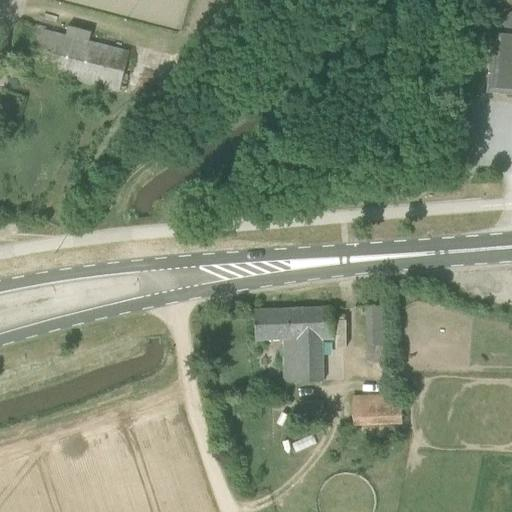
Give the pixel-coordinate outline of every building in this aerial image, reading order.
[(511,12),(493,30),(487,93),(511,94),(511,12)] [(20,25),(10,64),(120,92),(130,53),(20,25)] [(387,306),(366,307),(367,320),(388,319),(387,306)] [(334,340),(332,310),(332,308),(255,311),(256,340),(284,339),(284,383),(325,382),(324,340),(334,340)] [(370,364),(388,363),(388,346),(369,347),(370,364)] [(388,395),(353,396),(353,425),(401,424),(400,399),(388,399),(388,395)] [(323,401),(300,401),(300,422),(323,422),(323,401)]
